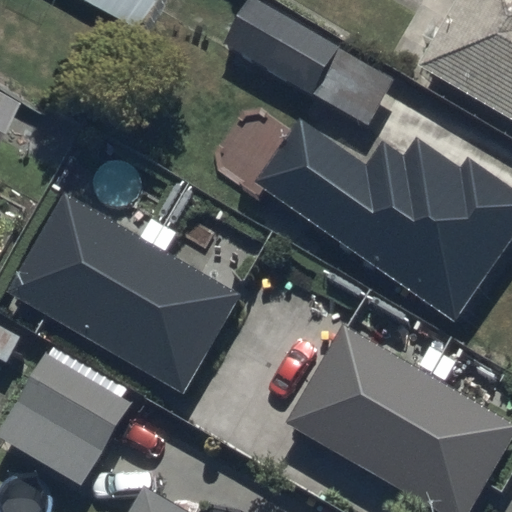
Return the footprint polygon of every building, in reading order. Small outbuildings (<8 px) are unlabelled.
[(135,0),(99,0),(127,15),(135,0)] [(511,0),(452,0),(412,70),(511,127),(511,0)] [(365,130),(391,83),(247,2),(221,49),(365,130)] [(0,107),(11,88),(0,81),(0,107)] [(298,122),(251,189),(452,327),(511,240),(511,199),(464,167),(459,175),(412,143),(400,161),(375,143),(360,164),(298,122)] [(61,193),(3,294),(180,394),(237,293),(61,193)] [(468,511),(511,437),(511,428),(341,330),(285,427),(433,511),(468,511)] [(42,357),(0,427),(0,446),(79,493),(129,409),(42,357)] [(176,511),(140,491),(128,511),(176,511)]
